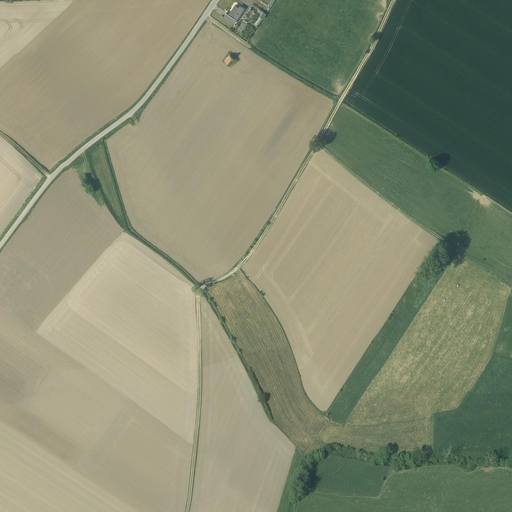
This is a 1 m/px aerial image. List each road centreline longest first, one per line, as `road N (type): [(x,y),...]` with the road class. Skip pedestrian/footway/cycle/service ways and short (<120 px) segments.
road 1 (track): [(186,511),(199,291),(245,256),(316,142)]
road 2 (unclassified): [(214,0),(137,105),(66,161),(0,247)]
road 3 (track): [(511,284),(316,142)]
road 4 (track): [(316,142),(391,0)]
